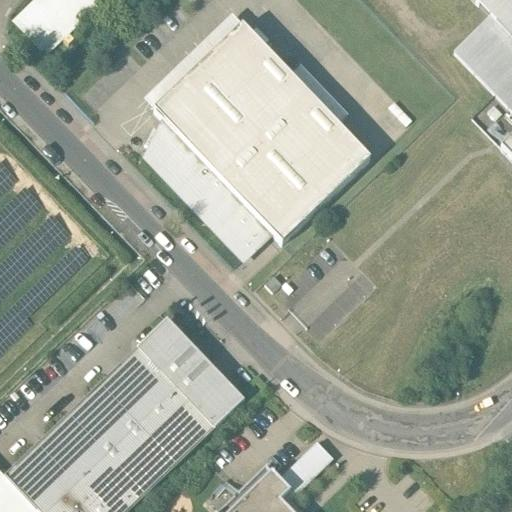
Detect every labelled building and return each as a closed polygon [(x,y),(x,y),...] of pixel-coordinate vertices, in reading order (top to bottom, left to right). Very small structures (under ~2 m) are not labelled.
[(39,0),(15,23),(45,55),(102,0),(39,0)] [(511,0),(467,0),(489,22),(453,57),(511,117),(511,139),(499,152),(511,165),(511,0)] [(148,162),(243,261),(269,237),(281,249),(369,164),(336,130),(346,120),(299,71),(289,81),(231,20),(143,105),(165,128),(161,137),(152,133),(144,149),(153,153),(148,162)] [(511,137),(511,122),(491,103),(474,120),(503,147),(511,137)] [(166,325),(4,480),(34,511),(132,511),(243,406),(166,325)] [(278,485),(264,471),(222,511),(296,511),(289,505),(332,464),(316,447),(278,485)] [(34,511),(4,480),(0,476),(0,511),(34,511)]
